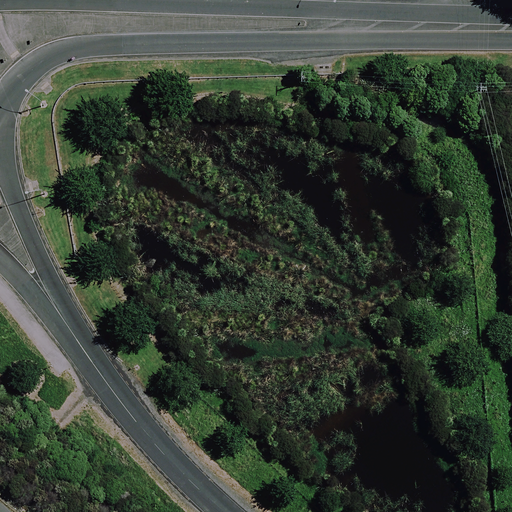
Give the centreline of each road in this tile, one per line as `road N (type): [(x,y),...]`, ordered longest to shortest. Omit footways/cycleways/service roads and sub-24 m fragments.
road 1 (tertiary): [(401,26),(73,48),(31,65),(0,92)]
road 2 (tertiary): [(0,0),(291,11),(401,26)]
road 3 (unclassified): [(224,511),(161,453),(71,331)]
road 4 (unclassified): [(0,171),(71,331)]
